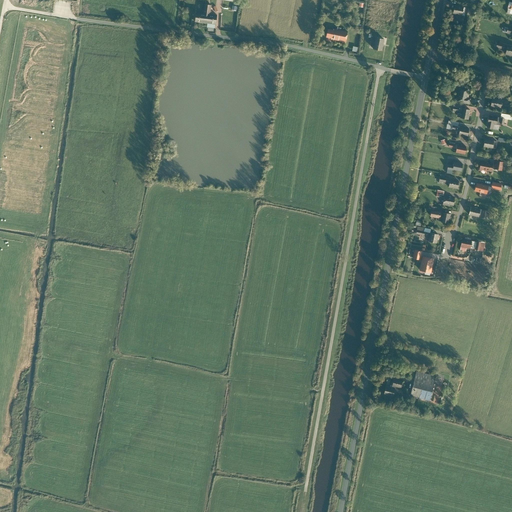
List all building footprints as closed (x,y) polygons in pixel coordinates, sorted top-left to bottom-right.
[(203,11),(196,10),(194,21),(215,24),(216,13),(211,12),(212,4),(204,3),(203,11)] [(465,7),(465,6),(454,5),(453,13),(464,15),(465,14),(466,7),(465,7)] [(464,15),(453,13),(452,20),(462,22),(464,15)] [(333,28),(327,27),(326,36),(331,37),(331,39),(345,41),(347,30),(333,28)] [(381,49),(383,37),(371,36),(370,41),(371,41),(371,45),(373,45),(373,48),(381,49)] [(459,87),(456,101),(469,103),(470,98),(466,97),(468,89),(459,87)] [(491,99),(490,106),(500,108),(501,100),(491,99)] [(462,109),(460,118),(468,119),(469,110),(462,109)] [(488,122),(487,127),(493,128),(493,124),(499,125),(499,123),(500,117),(488,115),(487,122),(488,122)] [(459,130),(458,134),(468,136),(469,129),(460,127),(459,130)] [(484,138),(483,146),(492,147),(493,139),(484,138)] [(457,144),(455,152),(464,153),(465,146),(457,144)] [(495,164),(494,169),(501,170),(503,161),(494,159),(494,164),(495,164)] [(480,161),(479,168),(491,171),(492,163),(480,161)] [(448,164),(447,169),(452,170),(453,169),(461,171),(462,164),(454,162),(453,165),(448,164)] [(450,179),(448,186),(457,188),(459,181),(450,179)] [(476,183),(475,191),(487,193),(488,185),(476,183)] [(444,196),(443,205),(449,206),(449,204),(453,205),(454,198),(444,196)] [(470,207),(469,215),(478,217),(480,209),(470,207)] [(442,212),(441,221),(449,222),(450,214),(442,212)] [(429,233),(428,241),(436,242),(438,234),(429,233)] [(462,238),(459,249),(466,250),(466,247),(470,248),(471,241),(470,240),(471,238),(465,237),(464,239),(462,238)] [(412,258),(420,259),(421,251),(413,250),(412,258)] [(431,272),(433,257),(421,255),(419,270),(431,272)] [(416,370),(410,394),(429,399),(435,375),(416,370)] [(385,385),(383,393),(393,395),(394,387),(385,385)]
